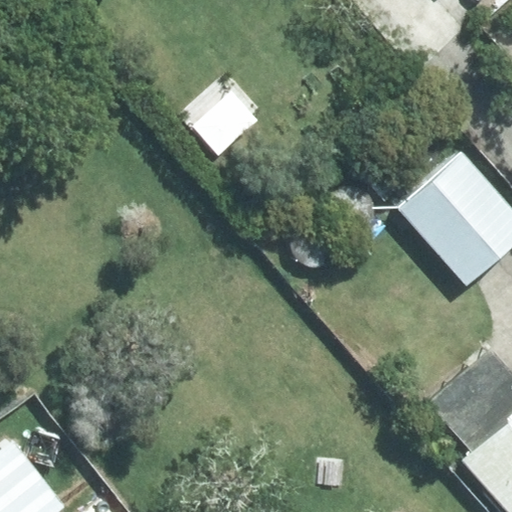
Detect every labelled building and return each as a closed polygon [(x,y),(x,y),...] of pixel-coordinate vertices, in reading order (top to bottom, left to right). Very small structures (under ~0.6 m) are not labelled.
[(377,152),(353,172),(374,197),(398,177),(377,152)] [(511,212),(458,152),(394,208),(463,286),(511,243),(511,212)] [(468,448),(456,459),(503,511),(511,511),(511,380),(483,349),(426,401),(468,448)] [(0,511),(54,511),(61,507),(8,441),(0,447),(0,511)] [(130,511),(107,483),(74,509),(76,511),(130,511)]
